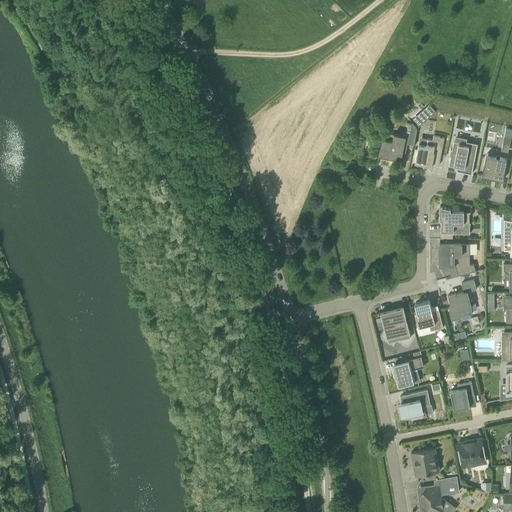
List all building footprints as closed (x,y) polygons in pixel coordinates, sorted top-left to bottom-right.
[(428,106),(414,118),(420,125),(435,111),(429,104),(428,105),(428,106)] [(408,123),(406,136),(394,134),(387,133),(384,136),(383,139),(382,138),(378,155),(396,159),(397,157),(404,158),(403,160),(404,160),(407,144),(413,145),(417,127),(413,123),(408,123)] [(511,129),(506,129),(504,139),(501,151),(505,151),(507,141),(510,142),(511,133),(511,129)] [(415,162),(423,164),(428,165),(429,167),(432,166),(432,164),(439,165),(444,138),(433,135),(433,139),(428,139),(426,145),(419,143),(415,162)] [(478,143),(466,141),(466,144),(454,142),(452,150),(450,149),(449,156),(451,156),(449,165),(457,167),(457,171),(472,174),(478,143)] [(486,155),(482,176),(503,180),(507,159),(486,155)] [(440,220),(441,220),(441,231),(453,231),(453,234),(470,234),(470,223),(464,223),(464,211),(450,211),(450,208),(440,206),(440,220)] [(458,275),(475,271),(474,264),(470,264),(470,244),(440,244),(440,246),(438,249),(440,251),(440,258),(438,260),(440,262),(440,265),(455,265),(458,275)] [(449,307),(452,320),(462,318),(462,317),(461,316),(473,313),(470,303),(472,302),(469,291),(476,289),(474,279),(462,283),(461,283),(464,292),(456,294),(455,293),(448,295),(450,307),(449,307)] [(430,330),(443,327),(439,309),(432,311),(429,300),(415,303),(417,312),(416,312),(415,311),(419,327),(429,324),(430,330)] [(393,311),(393,309),(381,312),(387,337),(398,334),(400,340),(411,337),(403,307),(402,307),(403,309),(393,311)] [(467,349),(460,351),(462,360),(469,359),(467,349)] [(421,355),(395,362),(396,363),(393,364),(395,373),(399,386),(414,382),(411,370),(424,367),(421,355)] [(454,409),(470,406),(468,395),(474,394),(471,381),(457,384),(458,389),(450,390),(454,409)] [(426,414),(425,406),(430,404),(427,389),(400,396),(401,403),(399,403),(402,416),(404,416),(405,419),(412,417),(412,419),(420,417),(420,415),(426,414)] [(458,443),(462,466),(486,462),(481,438),(458,443)] [(416,475),(439,471),(435,447),(411,452),(416,475)] [(440,484),(435,485),(421,487),(421,494),(419,494),(421,511),(443,511),(444,511),(443,506),(447,501),(442,497),(441,493),(459,491),(457,475),(445,478),(446,485),(440,486),(440,484)]
